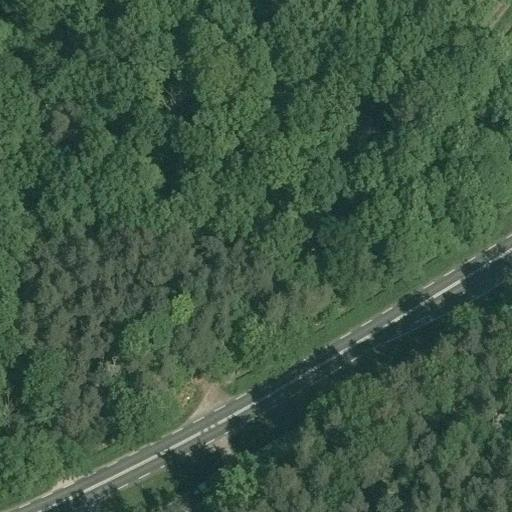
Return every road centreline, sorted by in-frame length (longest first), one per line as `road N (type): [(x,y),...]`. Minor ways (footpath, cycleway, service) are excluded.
road 1 (track): [(511,0),(227,368),(205,415),(211,427)]
road 2 (secondary): [(211,427),(511,252)]
road 3 (unclassified): [(239,472),(511,306)]
road 4 (secondary): [(41,511),(211,427)]
